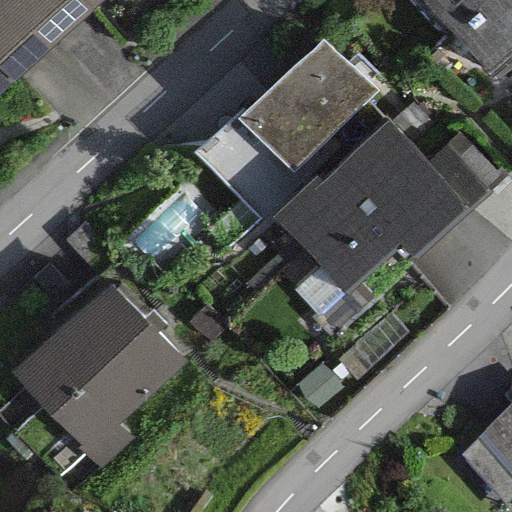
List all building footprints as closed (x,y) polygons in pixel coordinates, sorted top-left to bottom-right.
[(0,0),(0,84),(49,39),(12,0),(0,0)] [(12,0),(49,39),(91,0),(12,0)] [(511,31),(511,0),(426,0),(479,60),(511,31)] [(370,89),(313,28),(231,104),(287,165),(370,89)] [(405,251),(458,203),(377,114),(267,213),(333,287),(391,235),(405,251)] [(184,360),(105,273),(30,341),(34,346),(7,370),(97,470),(130,440),(114,422),(184,360)] [(511,419),(460,466),(501,511),(511,501),(511,419)]
